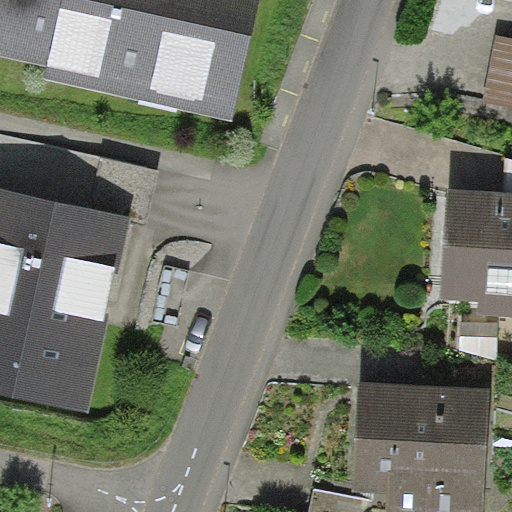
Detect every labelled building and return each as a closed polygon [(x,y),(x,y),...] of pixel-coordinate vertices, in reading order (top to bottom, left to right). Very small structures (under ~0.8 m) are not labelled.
[(0,0),(0,59),(48,70),(62,0),(0,0)] [(62,0),(48,70),(45,84),(233,124),(259,0),(62,0)] [(511,39),(495,37),(484,103),(511,107),(511,39)] [(511,161),(504,159),(502,196),(511,196),(511,161)] [(132,221),(0,192),(0,398),(88,417),(112,310),(132,221)] [(484,195),(446,193),(441,303),(480,305),(479,315),(511,316),(511,196),(502,196),(484,195)] [(483,511),(490,391),(358,385),(353,493),(388,495),(386,511),(483,511)] [(368,511),(371,502),(314,489),(308,511),(368,511)]
